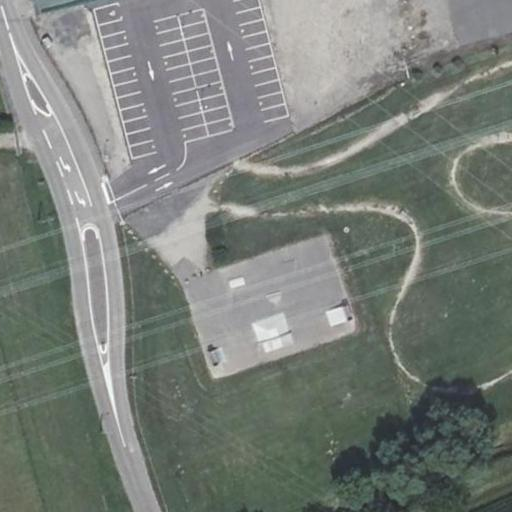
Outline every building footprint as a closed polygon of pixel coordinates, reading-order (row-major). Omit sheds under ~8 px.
[(476,119),(506,107),(495,79),(465,90),(476,119)] [(395,154),(423,141),(418,129),(390,141),(395,154)] [(477,177),(477,197),(492,197),(493,177),(477,177)] [(342,200),(376,196),(375,183),(340,187),(342,200)] [(355,239),(359,269),(373,268),(369,237),(355,239)] [(434,333),(464,327),(459,298),(429,303),(434,333)] [(346,305),(326,312),(332,326),(351,318),(346,305)]
